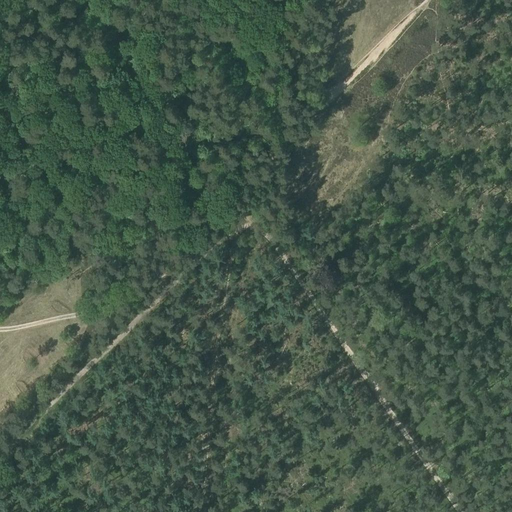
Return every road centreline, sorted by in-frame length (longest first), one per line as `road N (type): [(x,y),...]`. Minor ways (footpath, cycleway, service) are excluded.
road 1 (track): [(455,511),(283,257),(246,224),(240,186)]
road 2 (track): [(154,277),(426,0)]
road 3 (track): [(200,511),(233,233)]
road 4 (track): [(0,453),(187,268)]
road 5 (track): [(0,328),(87,312),(154,277)]
